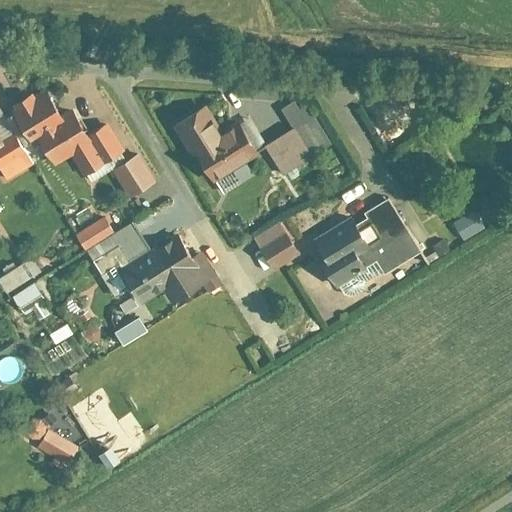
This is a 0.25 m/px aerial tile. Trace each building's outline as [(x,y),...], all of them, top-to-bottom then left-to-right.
[(56,168),(72,157),(87,180),(125,155),(104,124),(86,135),(74,116),(64,122),(47,93),(12,114),(31,148),(40,143),(56,168)] [(294,135),(265,153),(284,182),(315,163),(312,158),(331,146),(308,110),(301,114),(296,105),(281,114),(294,135)] [(215,186),(216,185),(224,198),(255,179),(247,166),(260,158),(241,127),(223,138),(205,109),(173,129),(198,169),(203,167),(215,186)] [(0,156),(0,182),(4,189),(34,169),(17,145),(0,156)] [(141,156),(114,173),(132,201),(159,184),(141,156)] [(505,202),(481,202),(481,225),(505,225),(505,202)] [(352,220),(316,243),(330,266),(326,269),(338,290),(366,273),(373,286),(421,257),(388,204),(355,224),(352,220)] [(76,238),(85,252),(86,251),(114,234),(106,220),(76,238)] [(86,251),(103,279),(121,268),(150,250),(133,223),(114,234),(86,251)] [(255,239),(277,276),(301,261),(280,225),(255,239)] [(163,296),(171,309),(208,286),(176,234),(150,250),(121,268),(144,307),(163,296)] [(443,244),(432,251),(440,263),(451,255),(443,244)] [(0,282),(0,288),(8,300),(43,277),(32,261),(0,282)] [(119,340),(126,351),(143,339),(135,328),(119,340)] [(60,390),(66,401),(77,395),(71,383),(60,390)] [(47,435),(38,453),(69,468),(78,450),(47,435)] [(113,450),(98,460),(107,474),(123,465),(113,450)]
